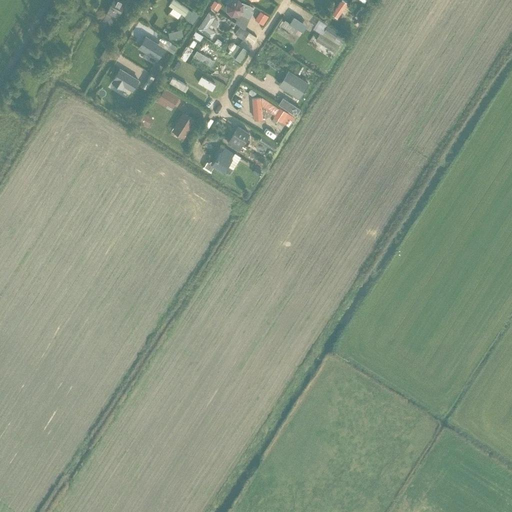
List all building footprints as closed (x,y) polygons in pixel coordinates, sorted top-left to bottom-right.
[(113,0),(111,5),(107,13),(116,18),(125,0),(113,0)] [(171,0),(169,4),(174,7),(170,12),(179,17),(182,12),(185,14),(189,7),(177,0),(171,0)] [(243,3),(240,0),(228,0),(225,3),(226,11),(231,16),(238,16),(240,14),(250,17),(253,10),(243,6),(243,3)] [(348,3),(344,0),(340,0),(332,13),(338,17),(348,3)] [(209,10),(198,27),(213,36),(217,30),(209,25),(215,14),(209,10)] [(236,26),(233,30),(240,35),(243,31),(236,26)] [(295,29),(286,38),(294,45),(302,35),(295,29)] [(322,31),(316,39),(334,52),(340,44),(322,31)] [(200,43),(193,56),(211,66),(214,59),(219,62),(222,55),(200,43)] [(240,55),(242,46),(234,43),(231,52),(240,55)] [(103,60),(110,49),(106,46),(99,57),(103,60)] [(157,60),(149,75),(157,79),(164,64),(157,60)] [(197,90),(204,79),(185,67),(178,78),(197,90)] [(290,73),(283,86),(294,93),(297,88),(302,91),(307,82),(302,79),(301,80),(290,73)] [(192,87),(177,79),(173,86),(188,94),(192,87)] [(162,91),(157,100),(171,108),(176,99),(162,91)] [(182,102),(190,105),(192,101),(183,97),(182,102)] [(271,109),(252,97),(243,111),(251,116),(253,114),(263,120),(271,109)] [(299,108),(291,102),(287,109),(295,114),(299,108)] [(294,116),(278,106),(272,116),(288,126),(294,116)] [(185,134),(194,119),(183,112),(174,127),(185,134)] [(250,132),(238,125),(226,143),(238,151),(250,132)] [(277,144),(260,133),(256,139),(269,147),(270,146),(274,149),(277,144)] [(234,152),(224,146),(221,150),(220,149),(211,165),(224,172),(232,157),(231,157),(234,152)]
